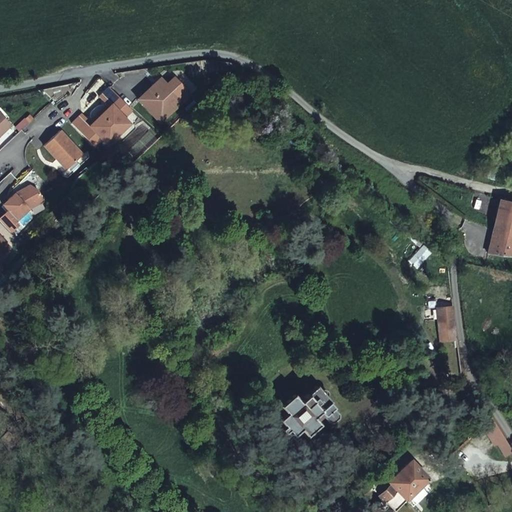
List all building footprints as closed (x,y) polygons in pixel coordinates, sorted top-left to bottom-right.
[(142,106),(164,86),(159,79),(136,100),(142,106)] [(142,106),(158,124),(188,97),(172,79),(164,86),(142,106)] [(80,132),(93,145),(101,138),(106,144),(129,123),(123,117),(131,109),(108,84),(97,94),(108,106),(91,122),(80,110),(69,120),(80,132)] [(0,135),(12,125),(0,112),(0,135)] [(20,131),(33,119),(28,113),(15,126),(20,131)] [(62,129),(46,145),(59,158),(61,156),(71,167),(85,154),(62,129)] [(61,156),(59,158),(69,169),(71,167),(61,156)] [(17,193),(4,204),(8,208),(19,220),(31,209),(46,201),(40,189),(32,184),(24,189),(22,192),(19,195),(17,193)] [(511,202),(503,200),(499,199),(488,255),(501,257),(511,257),(511,202)] [(19,220),(8,208),(0,215),(0,216),(14,231),(22,223),(19,220)] [(439,343),(456,341),(453,319),(452,309),(436,311),(439,343)] [(299,430),(304,437),(318,424),(312,418),(318,413),(329,424),(332,425),(333,423),(334,424),(338,421),(337,420),(339,419),(338,414),(328,404),(330,403),(326,399),(327,397),(328,395),(327,392),(325,391),(323,390),(321,390),(319,391),(315,386),(297,402),(291,395),(278,407),(284,414),(277,421),(282,427),(278,431),(282,434),(286,431),(291,437),(299,430)] [(511,452),(496,428),(487,433),(503,457),(511,452)] [(371,511),(392,511),(428,479),(411,462),(388,482),(390,485),(379,496),(382,499),(370,510),(371,511)]
